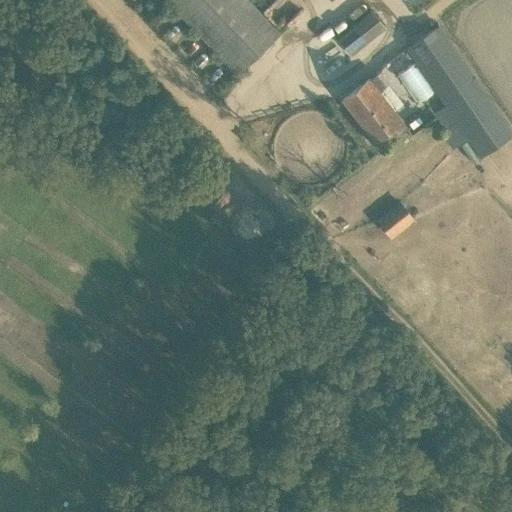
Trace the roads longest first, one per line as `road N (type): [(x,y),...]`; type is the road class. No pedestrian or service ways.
road 1 (track): [(511,446),(99,0)]
road 2 (track): [(511,469),(364,511)]
